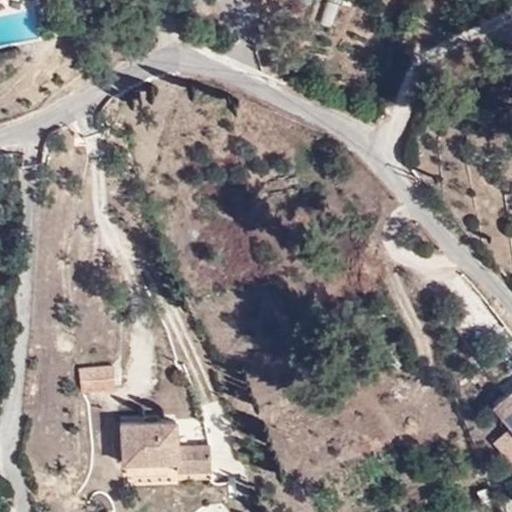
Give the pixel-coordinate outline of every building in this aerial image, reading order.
[(325,1),(316,28),(329,32),(338,4),(325,1)] [(112,362),(76,367),(79,393),(116,388),(112,362)] [(511,399),(500,409),(511,423),(511,399)] [(184,462),(183,446),(182,421),(126,424),(128,464),(184,462)] [(216,471),(214,445),(183,446),(184,462),(184,472),(216,471)]
